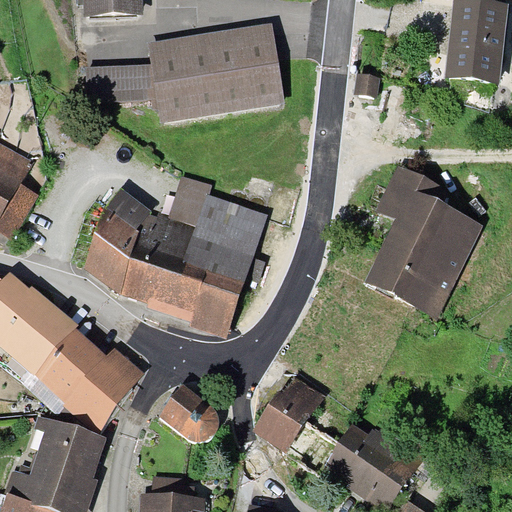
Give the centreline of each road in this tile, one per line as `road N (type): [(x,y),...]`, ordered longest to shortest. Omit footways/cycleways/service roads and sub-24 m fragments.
road 1 (unclassified): [(235,360),(264,333),(304,256),(343,0)]
road 2 (residential): [(168,360),(38,272),(0,263)]
road 3 (residential): [(296,511),(253,463),(240,431),(235,360)]
road 4 (unclassified): [(115,511),(124,439),(168,360)]
